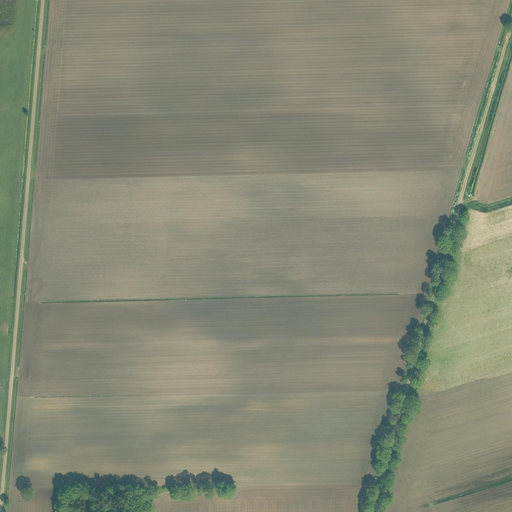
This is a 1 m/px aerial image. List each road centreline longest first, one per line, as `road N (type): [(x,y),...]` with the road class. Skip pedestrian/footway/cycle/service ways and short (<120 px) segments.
road 1 (unclassified): [(0,511),(43,0)]
road 2 (track): [(371,511),(511,21)]
